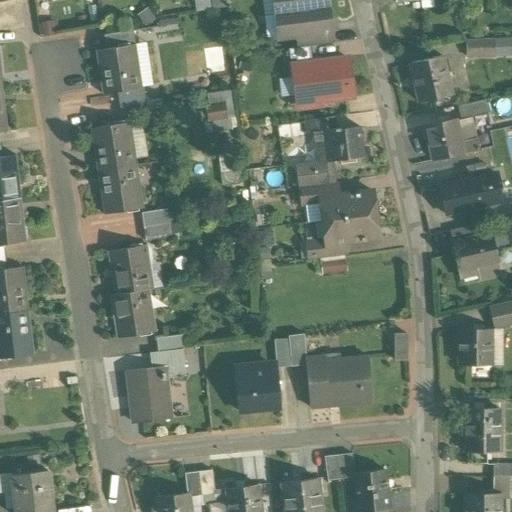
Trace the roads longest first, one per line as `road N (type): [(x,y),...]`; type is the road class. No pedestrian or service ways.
road 1 (residential): [(362,0),(411,215),(426,427)]
road 2 (residential): [(107,459),(45,60)]
road 3 (residential): [(426,427),(107,459)]
